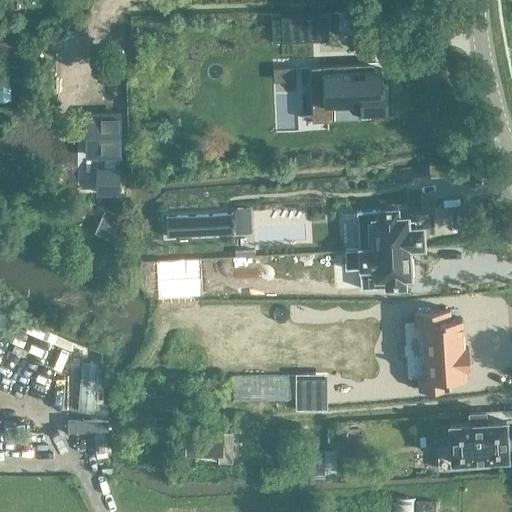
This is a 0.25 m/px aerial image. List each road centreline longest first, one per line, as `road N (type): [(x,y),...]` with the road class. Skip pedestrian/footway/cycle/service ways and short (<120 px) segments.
road 1 (unknown): [(253,421),(511,406)]
road 2 (tertiary): [(511,164),(476,0)]
